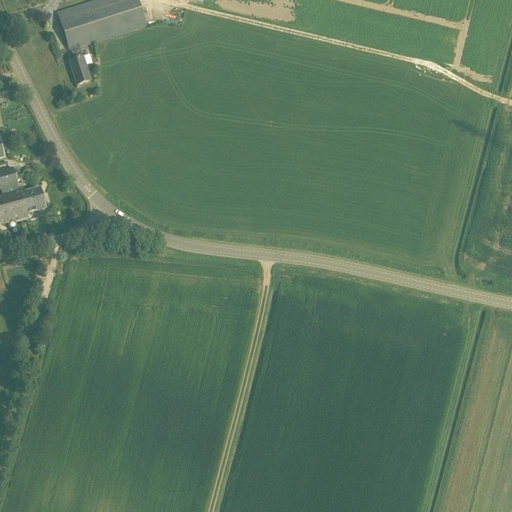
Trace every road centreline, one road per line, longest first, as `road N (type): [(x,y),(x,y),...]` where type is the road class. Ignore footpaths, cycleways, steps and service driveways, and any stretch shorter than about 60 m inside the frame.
road 1 (tertiary): [(511,304),(176,244),(108,211)]
road 2 (tertiary): [(108,211),(50,135),(0,29)]
road 3 (track): [(51,241),(22,380)]
